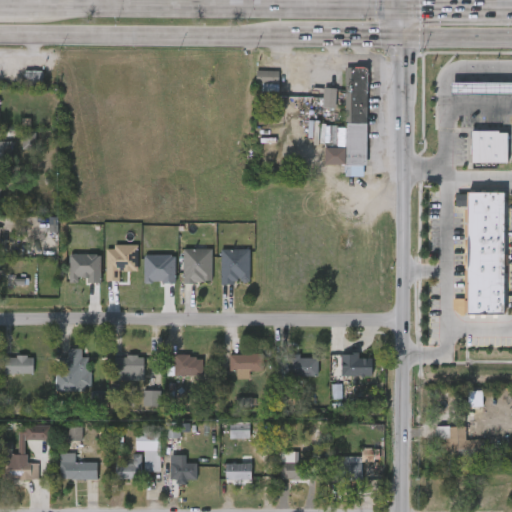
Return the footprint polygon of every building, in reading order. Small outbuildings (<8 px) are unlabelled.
[(366,67),(365,176),(345,176),(345,165),(323,165),(323,148),(344,149),(344,67),(366,67)] [(41,85),(25,85),(25,71),(41,71),(41,85)] [(278,71),(278,93),(255,93),(255,71),(278,71)] [(483,94),(483,84),(451,84),(451,93),(483,94)] [(335,109),(336,89),(324,88),(322,108),(335,109)] [(508,132),(472,132),(471,163),(507,163),(508,132)] [(22,134),(36,134),(36,153),(22,153),(22,134)] [(0,163),(0,142),(11,142),(11,163),(0,163)] [(505,315),(505,193),(467,193),(467,299),(453,299),(453,315),(505,315)] [(119,271),(138,272),(138,246),(107,246),(106,282),(119,282),(119,271)] [(183,250),(211,250),(211,284),(183,284),(183,250)] [(220,284),(220,251),(249,251),(249,284),(220,284)] [(100,254),(69,255),(69,283),(79,283),(79,282),(101,281),(100,254)] [(144,283),(175,284),(176,256),(144,255),(144,283)] [(65,350),(81,350),(81,358),(88,358),(88,375),(65,375),(65,350)] [(263,372),(228,372),(228,355),(263,355),(263,372)] [(202,356),(202,377),(173,377),(173,356),(202,356)] [(340,376),(340,356),(371,356),(371,376),(340,376)] [(143,381),(115,381),(115,357),(143,357),(143,381)] [(33,358),(33,374),(4,374),(4,358),(33,358)] [(317,358),(317,378),(277,378),(277,358),(317,358)] [(483,407),(482,391),(467,391),(468,407),(483,407)] [(159,407),(143,407),(143,392),(159,392),(159,407)] [(103,406),(103,393),(91,393),(91,407),(103,406)] [(249,423),(249,439),(228,439),(228,423),(249,423)] [(165,440),(165,424),(180,424),(180,440),(165,440)] [(49,426),(25,426),(25,433),(18,433),(19,454),(25,454),(25,441),(50,441),(49,426)] [(82,427),(68,428),(69,442),(82,441),(82,427)] [(465,427),(436,427),(436,439),(446,439),(446,457),(484,457),(484,440),(465,440),(465,427)] [(159,432),(159,472),(145,472),(145,452),(134,452),(134,432),(159,432)] [(96,481),(60,480),(60,454),(75,455),(75,463),(96,463),(96,481)] [(186,456),(186,463),(197,463),(197,481),(170,481),(170,456),(186,456)] [(280,480),(280,456),(294,456),(294,463),(305,463),(305,480),(280,480)] [(250,481),(225,481),(225,465),(241,465),(241,457),(250,457),(250,481)] [(360,480),(335,480),(335,458),(360,458),(360,480)] [(38,481),(0,481),(0,462),(38,462),(38,481)] [(115,480),(115,463),(141,463),(141,480),(115,480)]
